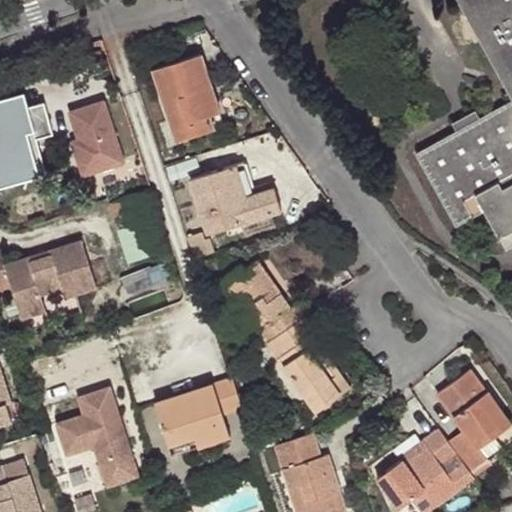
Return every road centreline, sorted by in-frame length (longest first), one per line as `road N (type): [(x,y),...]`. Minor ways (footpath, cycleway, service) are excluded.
road 1 (residential): [(397,266),(211,0)]
road 2 (residential): [(397,266),(343,312),(408,381),(478,319)]
